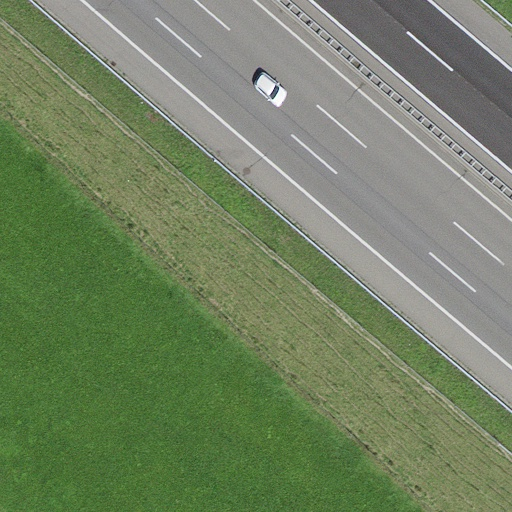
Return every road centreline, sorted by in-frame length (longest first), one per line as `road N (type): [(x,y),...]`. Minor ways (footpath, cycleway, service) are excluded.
road 1 (motorway): [(164,0),(511,297)]
road 2 (motorway): [(511,118),(373,0)]
